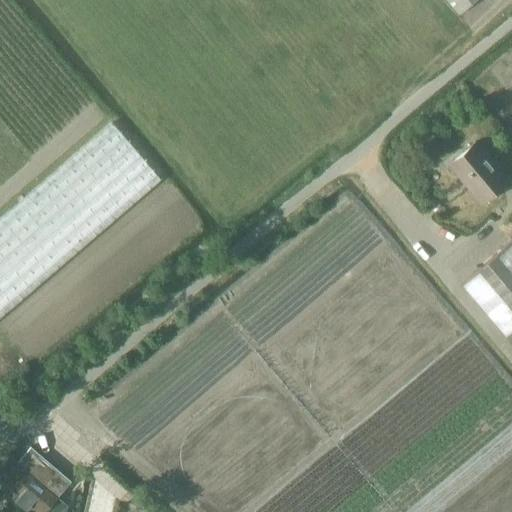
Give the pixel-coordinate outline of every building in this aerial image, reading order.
[(474,0),(445,0),(458,15),(474,0)] [(0,217),(0,317),(161,179),(112,121),(0,217)] [(448,164),(480,203),(507,180),(475,141),(448,164)] [(460,283),(511,344),(511,241),(511,240),(460,283)] [(7,455),(0,463),(0,479),(18,495),(14,500),(25,510),(30,504),(38,511),(43,511),(44,511),(60,511),(67,505),(56,496),(70,480),(29,446),(16,462),(7,455)]
